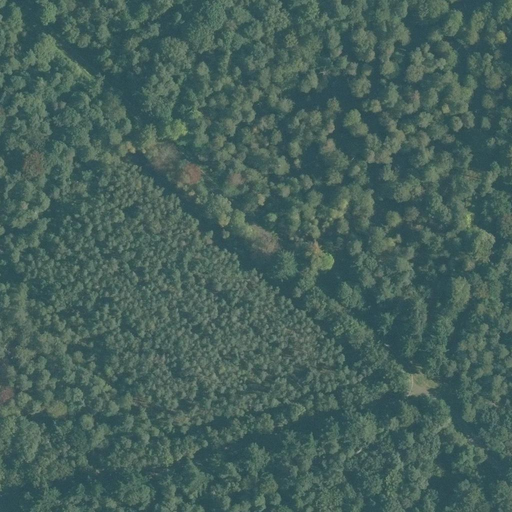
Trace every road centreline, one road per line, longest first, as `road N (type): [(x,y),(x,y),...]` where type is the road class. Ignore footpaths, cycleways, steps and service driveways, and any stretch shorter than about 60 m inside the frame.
road 1 (track): [(432,395),(511,211)]
road 2 (unclassified): [(511,483),(439,399),(408,387)]
